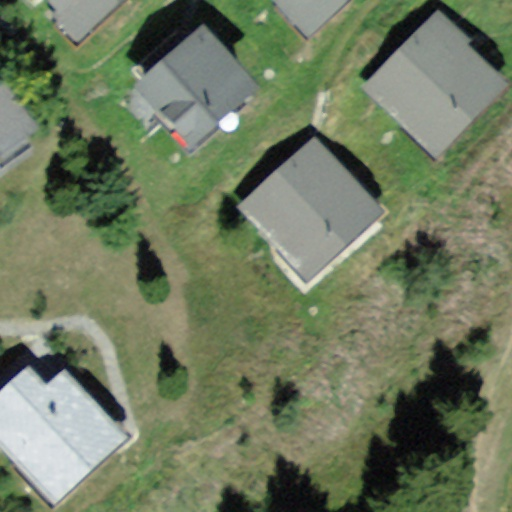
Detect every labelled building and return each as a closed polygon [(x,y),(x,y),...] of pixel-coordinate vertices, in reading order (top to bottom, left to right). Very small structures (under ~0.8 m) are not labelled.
[(48,0),(73,28),(105,0),(48,0)] [(331,0),(283,0),(305,23),(331,0)] [(488,85),(431,29),(375,86),(432,142),(488,85)] [(245,91),(201,41),(146,90),(190,140),(245,91)] [(0,140),(16,130),(0,108),(0,140)] [(365,211),(310,153),(250,206),(305,266),(365,211)] [(0,436),(50,491),(111,435),(62,382),(46,397),(28,378),(6,398),(18,411),(0,427),(0,436)] [(0,427),(18,411),(6,398),(0,404),(0,427)]
